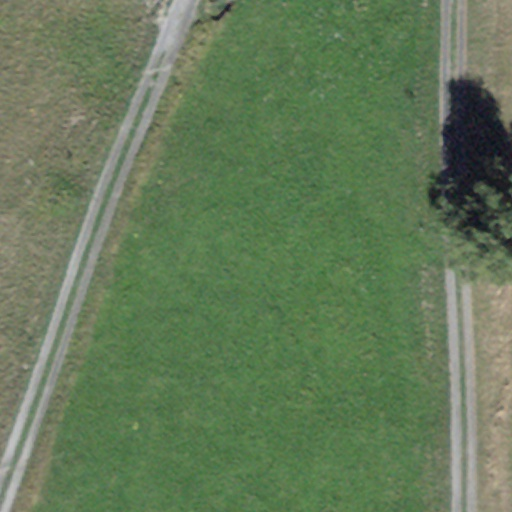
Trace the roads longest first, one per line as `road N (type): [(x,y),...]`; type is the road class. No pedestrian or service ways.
road 1 (track): [(0,492),(179,0)]
road 2 (track): [(446,0),(456,511)]
